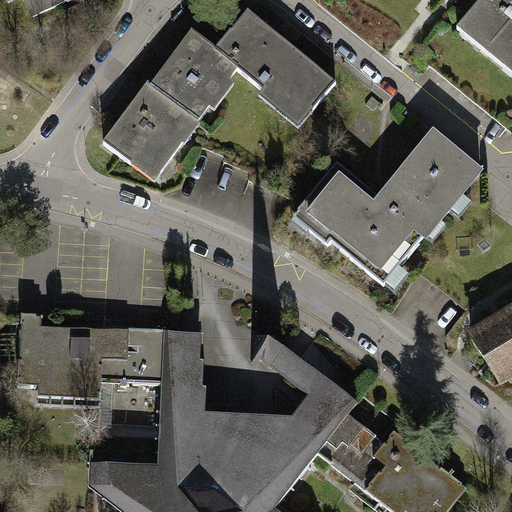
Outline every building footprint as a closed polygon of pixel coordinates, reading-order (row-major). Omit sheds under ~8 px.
[(7,0),(8,3),(14,0),(26,0),(34,16),(70,0),(7,0)] [(511,0),(482,0),(457,31),(511,76),(511,0)] [(218,49),(242,68),(272,91),(263,103),(300,132),(341,81),(250,9),(218,49)] [(193,29),(148,88),(198,126),(212,107),(217,110),(235,87),(231,83),(242,68),(218,49),(193,29)] [(147,88),(104,144),(155,183),(185,145),(188,146),(202,129),(198,126),(148,88),(147,88)] [(333,237),(388,279),(416,243),(428,252),(489,173),(433,130),(379,199),(339,167),(297,221),(327,244),(333,237)] [(511,311),(471,337),(500,383),(507,378),(510,382),(511,380),(511,311)] [(43,316),(21,316),(18,389),(37,389),(37,400),(101,402),(101,384),(160,387),(161,336),(42,331),(43,316)] [(269,366),(282,346),(274,339),(274,335),(255,335),(250,364),(258,364),(260,360),(269,366)] [(194,336),(161,336),(160,387),(159,464),(91,463),(91,493),(116,511),(280,511),(277,509),(318,456),(348,415),(356,405),(324,382),(310,400),(303,409),(297,418),(252,417),(207,416),(208,336),(194,336)] [(324,382),(282,346),(269,366),(310,400),(324,382)] [(348,415),(318,456),(391,511),(448,511),(468,487),(395,432),(386,443),(348,415)]
